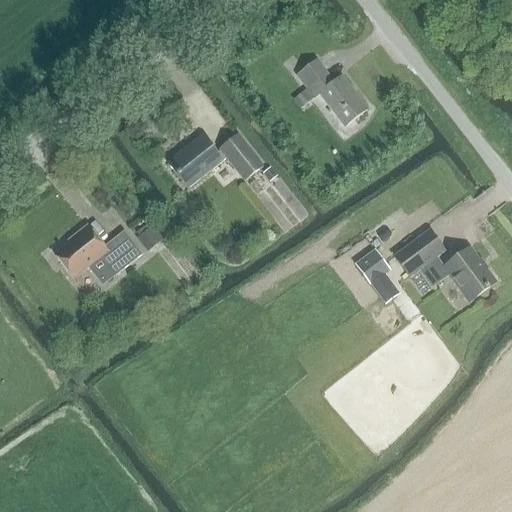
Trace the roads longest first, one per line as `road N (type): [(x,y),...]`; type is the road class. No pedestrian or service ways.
road 1 (tertiary): [(0,170),(216,0)]
road 2 (tertiary): [(511,188),(365,0)]
